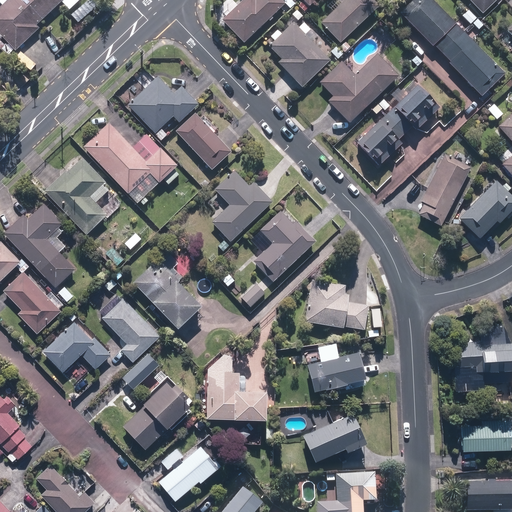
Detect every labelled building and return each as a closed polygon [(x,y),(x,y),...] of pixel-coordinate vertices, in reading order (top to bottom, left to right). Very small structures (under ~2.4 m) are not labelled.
[(67,0),(9,0),(0,9),(0,36),(15,51),(26,40),(67,0)] [(241,0),(221,20),(244,43),(285,3),(282,0),(241,0)] [(380,6),(374,0),(344,0),(321,23),(340,44),(380,6)] [(503,72),(433,0),(412,0),(399,13),(479,96),(503,72)] [(469,0),(482,14),(496,0),(469,0)] [(468,9),(461,16),(470,25),(472,23),(479,29),(483,25),(468,9)] [(331,61),(294,22),(269,46),(281,59),(277,62),(290,75),(303,89),(331,61)] [(350,47),(345,41),(338,48),(336,46),(331,52),(338,59),(350,47)] [(338,111),(349,123),(399,76),(377,54),(355,75),(341,61),(319,83),(332,97),(328,101),(338,111)] [(175,94),(158,77),(128,106),(156,134),(174,116),(180,122),(199,104),(190,95),(182,87),(175,94)] [(439,108),(416,84),(356,143),(378,166),(411,135),(439,108)] [(511,112),(498,126),(511,141),(511,154),(500,165),(511,178),(511,112)] [(223,142),(195,113),(176,131),(213,171),(233,153),(223,142)] [(177,165),(146,134),(133,147),(121,136),(109,123),(83,148),(129,194),(151,173),(159,182),(177,165)] [(471,167),(444,154),(420,204),(416,213),(443,226),(471,167)] [(55,181),(44,191),(87,235),(108,214),(91,196),(106,182),(81,156),(55,181)] [(211,221),(229,240),(271,203),(262,193),(254,183),(250,186),(235,170),(214,188),(229,205),(211,221)] [(511,209),(511,195),(496,180),(459,218),(481,240),(511,209)] [(13,225),(4,233),(55,287),(75,269),(47,239),(64,223),(45,203),(28,219),(24,214),(13,225)] [(254,260),(274,281),(315,242),(307,234),(295,221),(292,223),(280,211),(260,230),(272,243),(254,260)] [(141,240),(135,233),(124,243),(130,250),(141,240)] [(0,280),(20,261),(0,240),(0,280)] [(113,247),(106,254),(117,266),(124,259),(113,247)] [(201,306),(160,261),(137,283),(178,328),(201,306)] [(61,312),(24,271),(0,293),(6,300),(37,334),(61,312)] [(230,273),(222,280),(236,294),(243,287),(230,273)] [(342,328),(343,325),(363,329),(367,305),(357,303),(346,301),(349,285),(313,280),(306,322),(342,328)] [(251,306),(265,293),(257,284),(242,297),(251,306)] [(160,337),(123,299),(98,323),(134,362),(160,337)] [(92,340),(75,322),(42,352),(62,373),(81,355),(95,370),(111,355),(95,337),(92,340)] [(511,381),(511,376),(510,343),(458,347),(460,367),(455,367),(456,392),(473,391),(473,380),(483,379),(483,384),(511,381)] [(362,366),(359,352),(339,357),(335,344),(317,348),(321,361),(307,365),(314,391),(325,389),(326,390),(347,384),(347,383),(366,378),(362,366)] [(208,355),(207,419),(267,420),(268,391),(250,390),(240,390),(240,372),(232,372),(232,355),(208,355)] [(124,425),(146,449),(191,407),(185,401),(188,397),(176,384),(172,387),(167,382),(143,403),(145,406),(124,425)] [(0,395),(0,443),(9,452),(10,451),(18,460),(33,446),(25,437),(26,436),(24,434),(18,428),(20,426),(8,413),(16,405),(8,397),(5,399),(0,395)] [(367,443),(353,413),(304,435),(316,462),(346,448),(348,452),(367,443)] [(463,452),(511,450),(510,420),(482,421),(482,425),(462,426),(463,452)] [(219,468),(201,446),(183,461),(181,459),(184,456),(177,448),(162,462),(164,465),(168,469),(172,465),(174,468),(159,481),(176,501),(199,482),(201,483),(219,468)] [(56,511),(84,511),(95,502),(92,498),(85,491),(80,496),(51,465),(37,479),(47,489),(41,496),(56,511)] [(375,473),(335,474),(336,502),(316,503),(316,511),(363,511),(363,503),(376,502),(375,473)] [(511,511),(511,488),(511,484),(467,483),(465,511),(511,511)] [(257,511),(263,505),(243,488),(223,511),(257,511)] [(0,500),(0,511),(11,511),(7,507),(0,500)]
